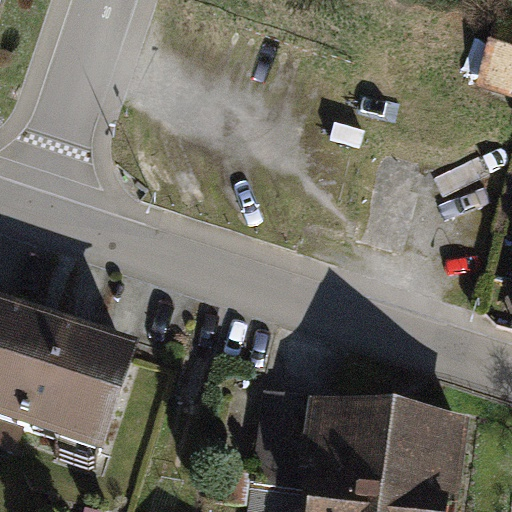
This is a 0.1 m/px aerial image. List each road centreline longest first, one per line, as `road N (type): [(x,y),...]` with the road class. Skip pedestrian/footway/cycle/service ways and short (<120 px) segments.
road 1 (residential): [(511,371),(32,216)]
road 2 (residential): [(106,0),(32,216)]
